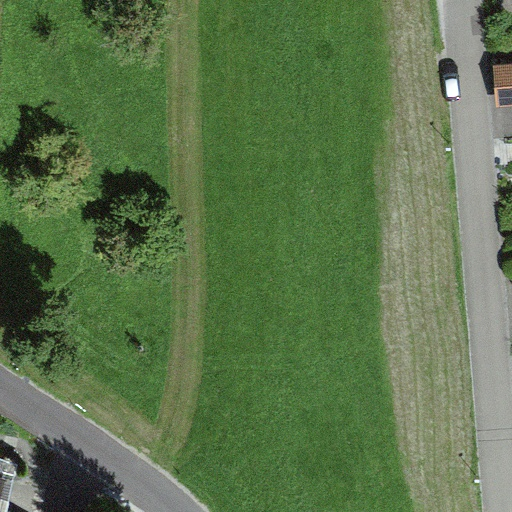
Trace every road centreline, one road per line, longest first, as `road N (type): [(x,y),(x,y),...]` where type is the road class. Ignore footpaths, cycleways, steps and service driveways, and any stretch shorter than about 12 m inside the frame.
road 1 (residential): [(466,0),(509,511)]
road 2 (residential): [(171,511),(0,388)]
